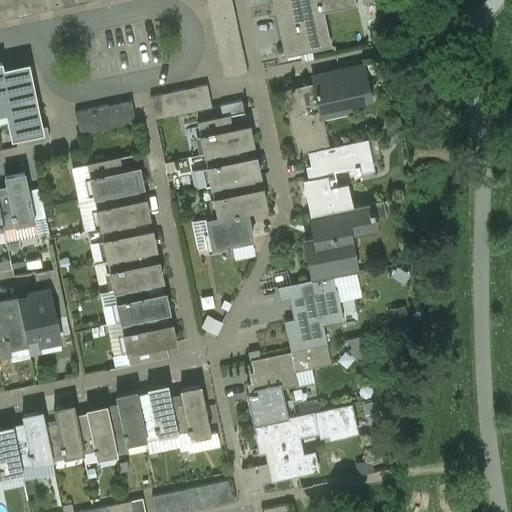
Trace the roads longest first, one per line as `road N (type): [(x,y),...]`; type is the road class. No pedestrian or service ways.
road 1 (residential): [(257,77),(284,217),(230,335),(204,354)]
road 2 (residential): [(138,85),(193,340),(204,354)]
road 3 (residential): [(204,354),(0,396)]
road 4 (residential): [(204,354),(242,511)]
road 5 (residential): [(39,31),(175,10)]
